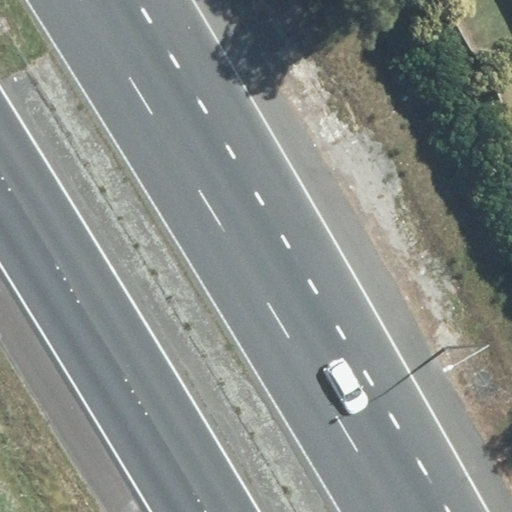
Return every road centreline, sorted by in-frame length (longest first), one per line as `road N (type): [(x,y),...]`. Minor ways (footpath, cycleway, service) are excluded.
road 1 (motorway): [(81,0),(399,511)]
road 2 (motorway): [(212,511),(0,159)]
